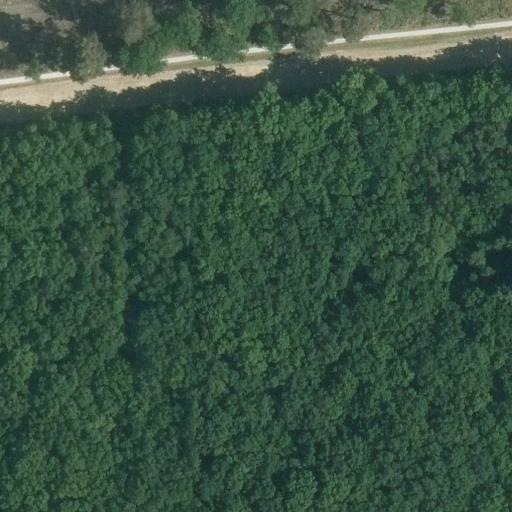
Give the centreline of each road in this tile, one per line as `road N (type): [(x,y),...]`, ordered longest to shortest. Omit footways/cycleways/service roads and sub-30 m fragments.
road 1 (track): [(511,47),(0,103)]
road 2 (track): [(119,65),(121,356),(109,384),(86,384),(78,366),(101,354)]
